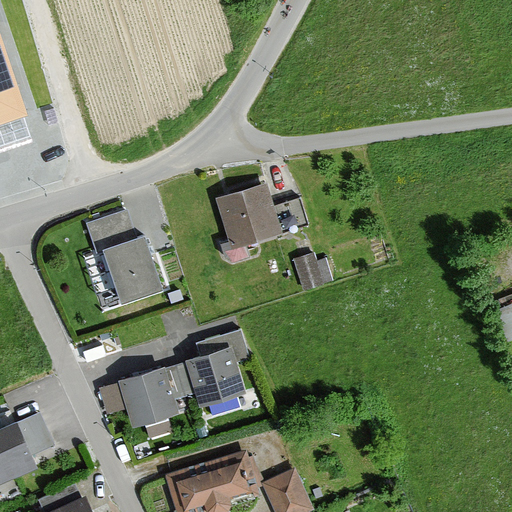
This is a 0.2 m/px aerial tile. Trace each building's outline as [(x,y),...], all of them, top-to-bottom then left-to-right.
[(0,123),(27,115),(0,34),(0,123)] [(215,202),(232,253),(280,238),(278,234),(304,226),(296,202),(272,211),(263,186),(215,202)] [(161,293),(144,238),(135,241),(127,215),(85,228),(93,253),(99,251),(117,308),(161,293)] [(322,288),(309,258),(291,266),(304,296),(322,288)] [(511,292),(502,295),(511,326),(511,292)] [(201,357),(185,361),(200,409),(247,394),(236,359),(248,354),(241,329),(196,343),(201,357)] [(165,367),(117,383),(99,388),(106,414),(126,409),(134,429),(179,414),(175,399),(168,373),(165,367)] [(0,486),(32,472),(11,426),(0,431),(0,486)] [(259,496),(246,454),(165,479),(174,511),(231,511),(230,505),(259,496)] [(263,486),(273,511),(312,511),(296,473),(263,486)] [(85,511),(80,501),(57,511),(85,511)]
